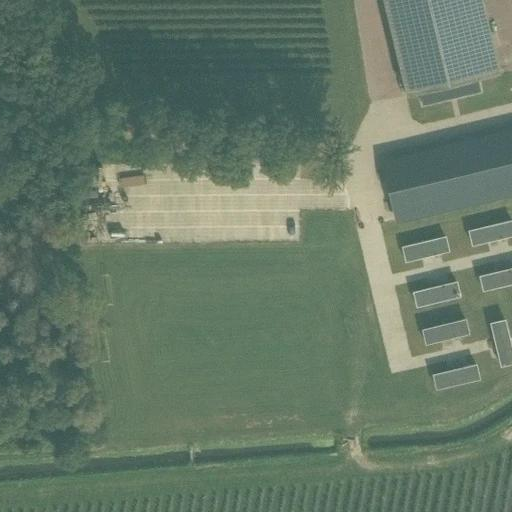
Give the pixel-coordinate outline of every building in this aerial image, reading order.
[(481,0),(381,0),(405,97),(500,75),(481,0)] [(395,221),(511,192),(511,132),(382,164),(395,221)] [(511,223),(511,221),(468,231),(472,246),(511,236),(511,223)] [(445,237),(402,248),(405,262),(448,252),(445,237)] [(511,268),(479,277),(482,291),(511,284),(511,268)] [(456,282),(413,293),(416,308),(460,297),(456,282)] [(465,320),(421,330),(425,345),(469,334),(465,320)] [(511,351),(505,320),(490,324),(500,368),(511,364),(511,351)] [(476,365),(432,375),(436,390),(479,380),(476,365)]
